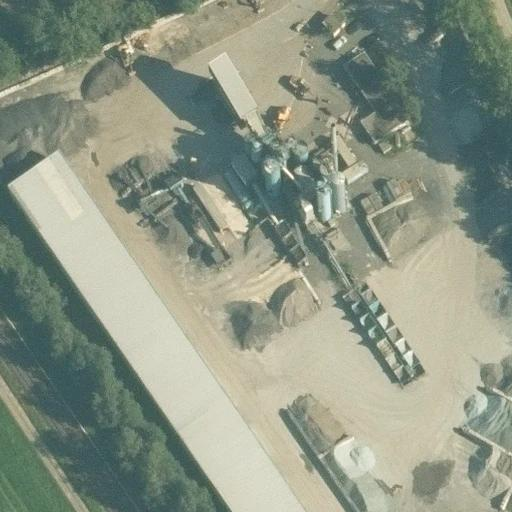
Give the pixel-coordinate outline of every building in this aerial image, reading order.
[(336,19),(325,31),(334,39),(345,27),(336,19)] [(364,58),(344,71),(353,84),(357,82),(373,71),(364,58)] [(409,124),(373,71),(357,82),(382,118),(363,131),(375,147),(409,124)] [(453,144),(483,138),(472,85),(443,91),(453,144)] [(251,118),(231,87),(216,97),(236,128),(251,118)] [(264,162),(247,173),(240,162),(202,188),(246,254),(353,182),(310,116),(257,151),(264,162)] [(257,151),(240,162),(247,173),(264,162),(257,151)] [(299,511),(60,163),(9,198),(224,511),(299,511)] [(391,192),(224,303),(233,317),(399,203),(391,192)] [(347,299),(362,335),(386,325),(372,289),(347,299)]
